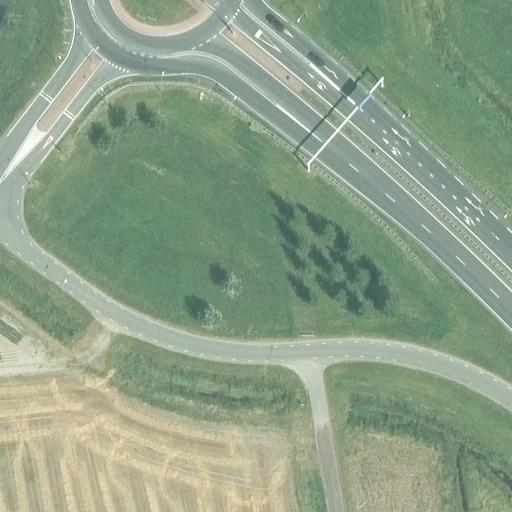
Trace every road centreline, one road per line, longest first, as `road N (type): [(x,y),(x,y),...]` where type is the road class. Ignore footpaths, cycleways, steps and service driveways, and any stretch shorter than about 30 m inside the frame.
road 1 (tertiary): [(0,227),(105,307),(172,340),(265,355),(398,354),(464,373),(511,399)]
road 2 (trunk): [(288,115),(401,207),(511,316)]
road 3 (trunk): [(511,259),(317,72)]
road 4 (trunk): [(124,61),(208,67),(288,115)]
road 5 (track): [(308,352),(331,511)]
road 6 (tertiary): [(85,22),(13,161)]
road 7 (tertiary): [(13,161),(124,61)]
road 8 (trunk): [(186,42),(220,50),(288,115)]
